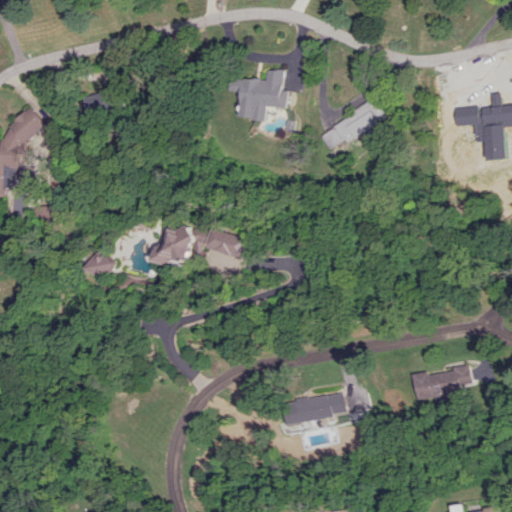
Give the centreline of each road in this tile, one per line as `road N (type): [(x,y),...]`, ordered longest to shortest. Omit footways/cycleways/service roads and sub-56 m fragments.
road 1 (residential): [(0,76),(142,33),(260,12),(306,18),(397,59),(511,43)]
road 2 (residential): [(490,322),(511,337),(507,303),(490,322),(246,366),(207,383),(178,425),(168,473),(177,511)]
